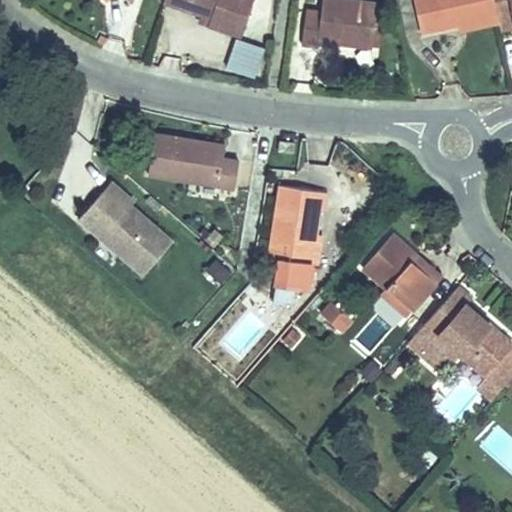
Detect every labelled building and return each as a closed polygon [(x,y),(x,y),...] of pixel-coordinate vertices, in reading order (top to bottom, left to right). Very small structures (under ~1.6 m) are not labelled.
[(273,0),(184,0),(182,11),(224,23),(231,25),(228,34),(261,44),(273,0)] [(511,6),(511,5),(510,0),(433,0),(441,34),(475,25),(502,19),(505,29),(511,27),(511,6)] [(400,10),(341,7),(341,17),(329,16),(327,55),(343,56),(344,47),(397,51),(400,10)] [(478,36),(505,29),(502,19),(475,25),(478,36)] [(231,25),(224,23),(221,32),(228,34),(231,25)] [(256,79),(263,49),(234,43),(227,73),(256,79)] [(176,142),(171,187),(259,195),(262,166),(247,164),(247,157),(203,153),(203,145),(176,142)] [(248,149),(203,145),(203,153),(247,157),(248,149)] [(320,162),(320,154),(307,152),(306,161),(320,162)] [(75,227),(145,278),(175,236),(105,185),(75,227)] [(308,289),(332,289),(334,264),(340,240),(340,212),(351,212),(352,195),(304,193),(297,260),(306,260),(304,278),(304,289),(298,290),(298,300),(308,299),(308,289)] [(350,239),(340,240),(334,264),(348,264),(350,239)] [(415,242),(386,275),(412,297),(435,316),(457,289),(432,268),(438,260),(415,242)] [(463,281),(438,260),(432,268),(457,289),(463,281)] [(220,286),(230,274),(214,261),(204,273),(220,286)] [(474,324),(461,339),(510,378),(511,375),(511,325),(490,307),(496,301),(481,288),(461,313),(474,324)] [(435,316),(412,297),(406,305),(427,323),(435,316)] [(356,312),(346,324),(364,339),(374,329),(356,312)] [(461,408),(477,423),(500,395),(483,381),(461,408)]
